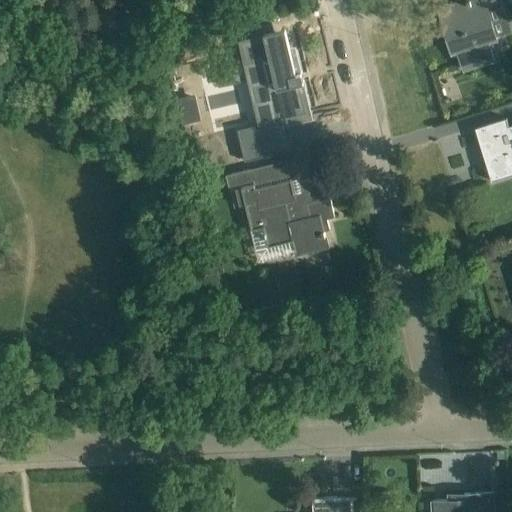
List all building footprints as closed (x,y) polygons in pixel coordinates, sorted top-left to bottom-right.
[(464,0),(438,8),(452,52),(458,50),(460,57),(464,70),(494,60),(488,41),(497,38),(496,35),(511,30),(501,0),(464,0)] [(261,124),(237,129),(244,161),(293,150),(293,148),(291,149),(289,140),(285,120),(300,116),(300,114),(304,113),(301,100),(300,98),(305,97),(302,84),(301,82),(303,81),(303,80),(302,80),(300,74),(300,73),(301,73),(301,71),(299,72),(294,51),(291,51),(285,28),(264,33),(265,37),(242,43),(247,63),(262,60),(267,81),(252,85),(257,102),(271,98),(276,120),(261,124)] [(177,101),(181,121),(189,119),(184,99),(177,101)] [(506,118),(475,128),(492,181),(511,174),(511,125),(509,126),(506,118)] [(250,169),(226,175),(229,186),(253,180),(250,169)] [(254,184),(241,187),(251,229),(256,249),(268,246),(293,240),(294,243),(296,253),(327,245),(325,236),(324,231),(330,229),(327,218),(335,217),(325,175),(301,181),(303,190),(294,192),(291,179),(255,188),(254,184)] [(493,511),(492,492),(464,493),(465,504),(451,504),(451,500),(432,501),(433,511),(493,511)] [(312,511),(352,511),(352,496),(337,497),(312,498),(312,511)]
